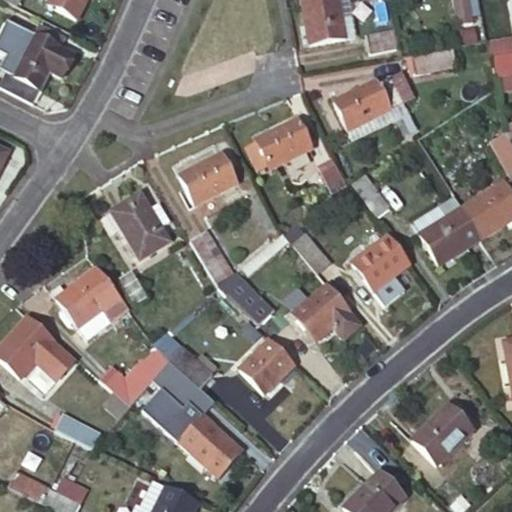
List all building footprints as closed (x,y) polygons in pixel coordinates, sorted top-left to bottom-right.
[(87,0),(50,0),(46,8),(76,23),(87,0)] [(300,0),(302,8),(338,2),(337,0),(300,0)] [(352,20),(347,0),(345,0),(338,2),(341,21),(352,20)] [(474,27),(468,0),(451,0),(457,30),(474,27)] [(338,2),(302,8),(309,48),(355,40),(352,20),(341,21),(338,2)] [(511,28),(485,33),(487,45),(511,41),(511,28)] [(0,85),(0,90),(33,108),(49,76),(61,81),(73,58),(59,51),(63,43),(43,32),(39,41),(32,38),(28,45),(22,42),(11,63),(17,66),(11,79),(5,76),(0,85)] [(398,51),(394,34),(365,40),(369,57),(398,51)] [(511,41),(487,45),(490,61),(511,57),(511,41)] [(455,70),(453,54),(411,61),(414,78),(455,70)] [(511,57),(490,61),(494,81),(511,77),(511,57)] [(403,107),(390,81),(377,88),(375,84),(333,105),(352,143),(378,130),(373,121),(403,107)] [(254,143),(256,146),(268,169),(269,172),(312,152),(297,122),(254,143)] [(511,182),(511,181),(511,150),(505,137),(490,145),(511,182)] [(268,169),(256,146),(248,150),(260,173),(268,169)] [(194,208),(236,187),(221,158),(179,179),(194,208)] [(345,189),(333,165),(319,172),(331,195),(345,189)] [(378,221),(391,212),(365,180),(352,189),(378,221)] [(462,212),(480,243),(506,227),(509,231),(511,229),(511,198),(504,185),(462,212)] [(169,244),(160,230),(148,212),(139,197),(110,215),(140,263),(169,244)] [(148,212),(160,230),(169,224),(158,206),(148,212)] [(438,269),(480,243),(462,212),(446,222),(438,209),(412,226),(438,269)] [(206,234),(189,244),(218,292),(233,279),(206,234)] [(305,238),(293,249),(317,278),(329,267),(305,238)] [(373,295),(409,269),(387,239),(352,266),(373,295)] [(77,331),(117,301),(95,272),(64,295),(59,289),(51,296),(77,331)] [(273,315),(235,277),(233,279),(218,292),(257,331),(273,315)] [(342,344),(360,329),(326,289),(292,317),(315,345),(333,331),(342,344)] [(127,313),(117,301),(77,331),(86,343),(127,313)] [(54,344),(25,319),(0,347),(0,364),(20,382),(54,344)] [(265,398),(294,369),(268,343),(239,372),(265,398)] [(511,343),(503,345),(511,392),(511,343)] [(54,344),(20,382),(27,388),(61,350),(54,344)] [(182,352),(170,364),(200,393),(213,379),(182,352)] [(200,393),(170,364),(152,384),(183,411),(200,393)] [(129,410),(140,397),(114,374),(102,388),(129,410)] [(436,468),(472,433),(448,408),(411,444),(436,468)] [(73,444),(91,453),(100,437),(62,418),(54,433),(73,444)] [(218,481),(242,454),(202,418),(178,446),(218,481)] [(343,511),(391,511),(404,500),(379,475),(343,511)] [(40,508),(49,492),(14,476),(8,492),(40,508)] [(86,495),(60,481),(53,494),(80,508),(86,495)] [(141,511),(194,511),(197,507),(165,491),(155,486),(141,511)] [(53,494),(49,492),(40,508),(47,511),(77,511),(80,508),(53,494)]
